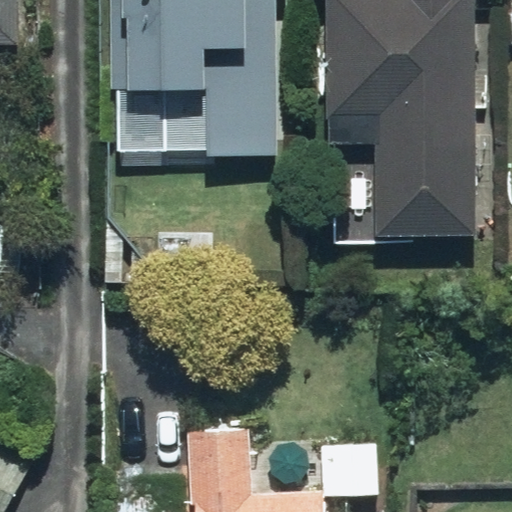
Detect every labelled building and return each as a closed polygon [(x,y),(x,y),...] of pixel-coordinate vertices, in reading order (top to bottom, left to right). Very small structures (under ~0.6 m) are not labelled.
[(0,0),(0,38),(35,37),(33,0),(0,0)] [(121,0),(122,143),(293,142),(292,0),(121,0)] [(341,0),(338,138),(392,139),(392,166),(346,165),(344,239),(410,241),(410,230),(483,231),(489,0),(341,0)] [(342,511),(341,480),(266,485),(262,419),(197,423),(200,467),(132,472),(134,511),(342,511)] [(0,511),(7,511),(46,449),(0,421),(0,511)]
